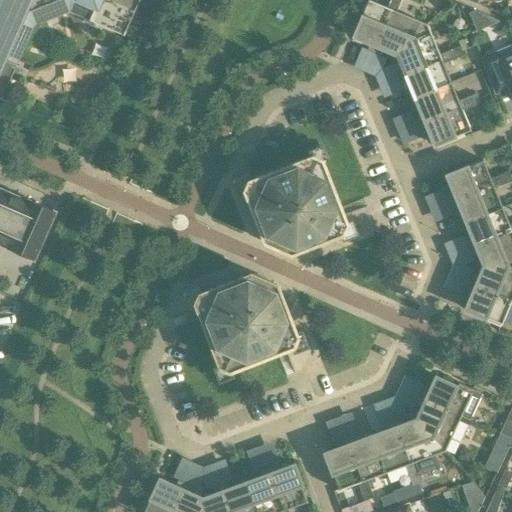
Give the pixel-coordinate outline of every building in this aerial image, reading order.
[(0,0),(0,98),(3,100),(4,99),(2,98),(16,65),(3,59),(22,14),(56,0),(78,0),(93,6),(87,20),(124,36),(139,0),(0,0)] [(367,49),(374,52),(392,9),(388,7),(369,0),(367,0),(353,36),(370,43),(367,49)] [(397,11),(401,2),(394,0),(390,0),(388,7),(392,9),(397,11)] [(427,24),(397,11),(392,9),(374,52),(382,55),(384,49),(396,55),(427,24)] [(474,11),(469,12),(476,31),(498,21),(474,11)] [(427,24),(396,55),(401,67),(396,69),(399,76),(441,59),(439,54),(427,24)] [(460,46),(448,51),(452,60),(464,55),(460,46)] [(443,63),(452,60),(448,51),(439,54),(441,59),(443,63)] [(511,60),(510,61),(509,58),(497,53),(482,59),(497,94),(509,90),(511,96),(511,60)] [(441,59),(399,76),(402,83),(407,81),(414,97),(451,82),(443,63),(441,59)] [(107,75),(103,84),(116,90),(121,81),(107,75)] [(414,97),(421,114),(415,116),(418,123),(460,105),(458,101),(451,82),(414,97)] [(467,97),(471,106),(480,103),(477,93),(467,97)] [(458,101),(460,105),(462,110),(471,106),(467,97),(458,101)] [(460,105),(418,123),(421,130),(426,128),(433,145),(470,130),(462,110),(460,105)] [(247,180),(243,190),(263,242),(267,243),(268,242),(286,250),(286,251),(290,253),(342,233),(346,223),(321,160),(311,155),(308,156),(264,174),(247,180)] [(447,194),(450,201),(492,183),(491,179),(482,159),(445,175),(452,192),(447,194)] [(499,175),(503,185),(511,180),(511,179),(509,171),(499,175)] [(491,179),(492,183),(494,188),(503,185),(499,175),(491,179)] [(492,183),(450,201),(453,208),(458,206),(465,222),(502,207),(494,188),(492,183)] [(0,242),(10,247),(10,249),(31,258),(32,257),(33,257),(41,240),(43,241),(47,231),(45,230),(53,213),(51,212),(52,211),(30,201),(30,203),(0,189),(0,242)] [(502,207),(465,222),(472,238),(466,240),(469,248),(511,230),(510,225),(502,207)] [(511,231),(511,230),(469,248),(472,255),(477,252),(483,265),(511,264),(511,231)] [(511,300),(511,264),(483,265),(477,277),(472,275),(469,282),(511,300)] [(219,367),(228,371),(292,346),(297,336),(276,284),(272,283),(272,284),(253,276),(254,274),(250,273),(198,293),(194,303),(219,367)] [(511,302),(511,300),(469,282),(466,289),(472,292),(464,308),(489,319),(488,322),(503,328),(511,305),(511,302)] [(469,420),(481,394),(458,383),(457,386),(435,376),(427,393),(422,390),(418,397),(460,416),(458,421),(467,425),(469,420)] [(421,406),(415,419),(444,451),(458,421),(460,416),(418,397),(415,404),(421,406)] [(511,419),(505,417),(497,433),(499,435),(511,440),(511,419)] [(444,451),(415,419),(402,423),(400,418),(393,421),(410,464),(405,466),(408,475),(418,472),(415,463),(444,451)] [(388,429),(372,435),(386,473),(405,466),(410,464),(393,421),(386,423),(388,429)] [(353,435),(346,438),(362,481),(357,483),(361,492),(370,488),(367,479),(386,473),(372,435),(355,441),(353,435)] [(499,435),(493,448),(506,454),(511,440),(499,435)] [(362,481),(346,438),(339,441),(341,446),(324,453),(337,490),(357,483),(362,481)] [(288,511),(288,509),(307,502),(293,464),(276,470),(274,465),(267,467),(283,511),(278,511),(288,511)] [(278,511),(283,511),(267,467),(260,470),(262,476),(245,482),(256,511),(278,511)] [(506,489),(511,474),(511,473),(505,470),(498,485),(506,489)] [(418,472),(408,475),(412,486),(422,482),(418,472)] [(159,478),(143,511),(172,511),(185,484),(178,480),(176,486),(159,478)] [(256,511),(245,482),(229,488),(227,482),(220,485),(229,511),(256,511)] [(201,511),(202,498),(190,493),(192,487),(185,484),(172,511),(201,511)] [(201,511),(229,511),(220,485),(212,488),(215,493),(202,498),(201,511)] [(370,488),(361,492),(364,501),(374,498),(370,488)] [(485,511),(496,511),(502,497),(494,494),(485,511)] [(478,511),(485,496),(469,502),(473,511),(478,511)]
